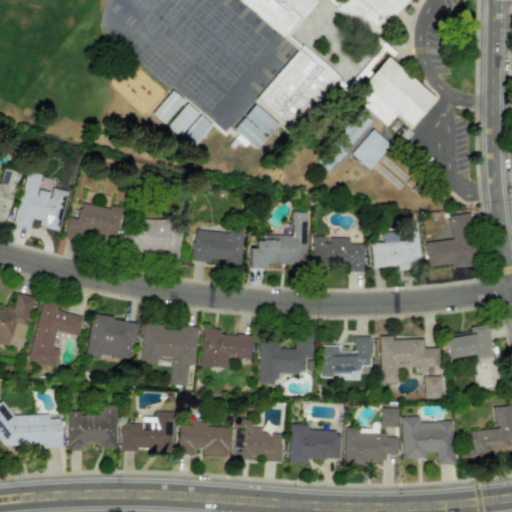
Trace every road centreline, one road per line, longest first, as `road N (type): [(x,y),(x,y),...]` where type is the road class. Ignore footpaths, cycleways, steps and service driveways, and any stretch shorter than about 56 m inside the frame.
road 1 (residential): [(0,253),(133,287),(269,305),(412,306),(511,291)]
road 2 (tertiary): [(0,503),(143,496),(417,510),(511,501)]
road 3 (tertiary): [(511,233),(501,146),(500,0)]
